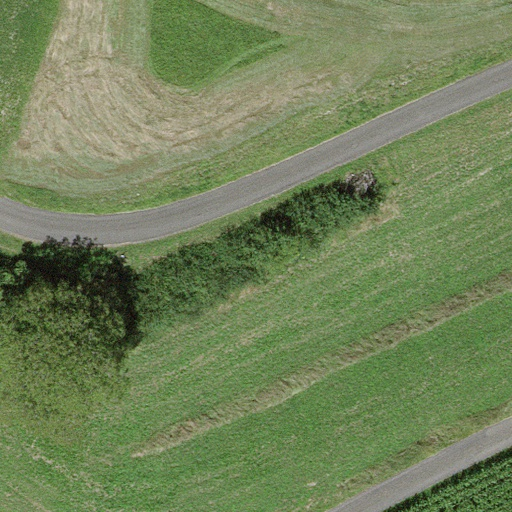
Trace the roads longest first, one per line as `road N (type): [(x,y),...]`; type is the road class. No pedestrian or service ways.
road 1 (track): [(0,218),(107,242),(228,199),(511,50)]
road 2 (track): [(511,419),(440,451),(350,511)]
